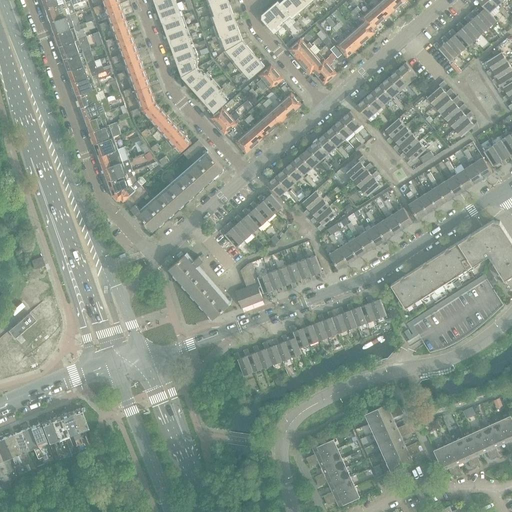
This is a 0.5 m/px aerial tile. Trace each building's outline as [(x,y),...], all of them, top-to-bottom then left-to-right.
[(65,2),(64,0),(43,0),(46,9),(66,2),(65,2)] [(70,0),(69,0),(65,2),(66,2),(46,9),(51,21),(75,12),(70,0)] [(177,3),(175,0),(158,0),(155,1),(159,11),(170,7),(170,6),(177,3)] [(231,9),(230,5),(227,0),(220,0),(211,3),(215,15),(231,9)] [(299,12),(293,6),(295,5),(291,0),(283,0),(280,3),(291,17),(292,18),(299,12)] [(309,3),(306,0),(291,0),(295,5),(293,6),(299,12),(309,3)] [(399,5),(394,0),(381,0),(380,2),(390,13),(399,5)] [(498,4),(493,0),(478,0),(485,7),(490,12),(498,4)] [(126,18),(123,10),(120,1),(106,6),(112,23),(126,18)] [(291,17),(280,3),(278,1),(269,8),(277,17),(279,15),(285,22),(291,17)] [(390,13),(380,2),(371,10),(381,21),(390,13)] [(181,16),(177,4),(177,3),(170,6),(170,7),(159,11),(162,22),(181,16)] [(497,20),(490,12),(485,7),(479,13),(475,8),(474,9),(489,27),(497,20)] [(282,25),(284,23),(285,22),(279,15),(277,17),(269,8),(262,14),(262,18),(274,32),(285,45),(289,41),(283,34),(281,33),(280,34),(278,30),(282,26),(282,25)] [(235,20),(233,13),(231,9),(215,15),(215,16),(213,17),(216,24),(225,21),(225,23),(235,20)] [(489,27),(474,9),(472,11),(476,16),(471,19),(467,15),(466,16),(481,34),(489,27)] [(381,21),(371,10),(362,18),(365,21),(372,29),(381,21)] [(80,24),(76,12),(75,12),(51,21),(55,33),(79,24),(80,24)] [(94,19),(92,14),(85,16),(87,22),(94,19)] [(186,28),(181,16),(162,22),(166,33),(178,28),(179,31),(186,28)] [(481,34),(466,16),(464,18),(468,22),(464,26),(460,22),(458,23),(473,41),(481,34)] [(132,35),(129,26),(126,18),(112,23),(118,40),(132,35)] [(239,30),(237,26),(235,20),(225,23),(225,21),(216,24),(220,37),(239,30)] [(375,32),(372,29),(365,21),(356,29),(365,40),(375,32)] [(473,41),(458,23),(456,24),(460,29),(456,33),(452,28),(450,30),(466,47),(473,41)] [(79,39),(76,31),(81,29),(79,24),(55,33),(60,46),(79,39)] [(189,37),(186,28),(179,31),(178,28),(166,33),(170,43),(189,37)] [(365,40),(356,29),(351,33),(347,30),(343,33),(347,37),(356,48),(365,40)] [(226,51),(242,40),(239,30),(220,37),(217,38),(217,40),(216,41),(220,52),(226,50),(226,51)] [(466,47),(450,30),(449,31),(453,36),(448,40),(444,35),(443,36),(458,54),(466,47)] [(103,44),(99,32),(93,34),(97,46),(103,44)] [(330,41),(324,33),(320,37),(326,44),(330,41)] [(138,51),(135,43),(132,35),(118,40),(124,56),(138,51)] [(458,54),(443,36),(441,38),(445,43),(441,46),(437,42),(433,45),(437,49),(439,48),(450,61),(451,60),(458,54)] [(83,37),(79,39),(60,46),(64,58),(83,51),(83,50),(87,48),(83,37)] [(185,47),(192,45),(189,37),(170,43),(174,54),(186,49),(185,47)] [(356,48),(347,37),(337,45),(347,56),(356,48)] [(296,57),(311,44),(309,42),(306,45),(301,39),(289,49),(296,57)] [(235,61),(250,49),(242,40),(226,51),(235,61)] [(303,65),(315,55),(310,50),(313,47),(311,44),(296,57),(303,65)] [(209,52),(207,48),(194,53),(192,45),(185,47),(186,49),(174,54),(177,64),(194,58),(194,59),(196,58),(196,57),(200,56),(200,58),(205,56),(204,54),(209,52)] [(95,60),(90,48),(83,51),(64,58),(68,70),(95,60)] [(342,54),(337,48),(333,52),(338,58),(342,54)] [(249,64),(257,57),(250,49),(235,61),(232,64),(233,65),(232,66),(238,74),(243,71),(244,72),(250,65),(249,64)] [(144,68),(141,60),(138,51),(124,56),(130,73),(144,68)] [(487,73),(507,60),(501,51),(499,53),(495,56),(487,61),(491,68),(486,71),(487,73)] [(313,70),(325,60),(318,52),(315,55),(303,65),(310,73),(313,70)] [(249,78),(264,65),(257,57),(249,64),(250,65),(244,72),(249,78)] [(196,68),(194,63),(195,63),(194,59),(194,58),(177,64),(182,76),(196,68)] [(97,68),(95,60),(68,70),(73,82),(96,74),(112,68),(110,64),(103,67),(103,66),(97,68)] [(336,73),(325,60),(313,70),(325,83),(336,73)] [(493,82),(511,69),(511,68),(507,60),(487,73),(489,75),(494,72),(497,77),(492,80),(493,82)] [(418,75),(408,64),(406,62),(398,69),(409,82),(418,75)] [(462,71),(454,62),(451,65),(459,73),(460,72),(462,71)] [(260,87),(277,72),(271,64),(259,75),(262,78),(257,83),(260,87)] [(150,85),(147,76),(144,68),(130,73),(126,75),(127,78),(126,78),(128,83),(133,81),(136,90),(150,85)] [(191,87),(204,75),(200,71),(199,72),(196,68),(182,76),(191,87)] [(409,82),(398,69),(389,76),(401,90),(409,82)] [(498,91),(511,81),(511,69),(493,82),(494,84),(499,81),(502,85),(497,89),(498,91)] [(271,88),(283,78),(277,72),(260,87),(263,90),(268,85),(271,88)] [(100,86),(96,74),(73,82),(77,95),(100,86)] [(205,86),(211,81),(206,74),(204,75),(191,87),(198,94),(206,88),(205,86)] [(401,90),(389,76),(381,83),(393,97),(401,90)] [(434,105),(452,90),(450,88),(446,92),(442,88),(447,84),(444,80),(439,84),(440,86),(427,97),(434,105)] [(219,91),(220,90),(211,81),(205,86),(206,88),(198,94),(206,103),(219,91)] [(504,99),(511,93),(511,81),(498,91),(499,92),(505,89),(508,94),(503,97),(504,99)] [(393,97),(381,83),(373,91),(385,104),(393,97)] [(156,101),(153,95),(150,85),(136,90),(143,109),(156,101)] [(248,97),(251,95),(255,91),(252,88),(251,89),(247,85),(242,90),(248,97)] [(101,100),(98,92),(102,90),(100,86),(77,95),(81,107),(101,100)] [(441,113),(459,97),(457,96),(453,100),(449,95),(453,91),(452,90),(434,105),(441,113)] [(214,112),(227,100),(219,91),(206,103),(214,112)] [(292,112),(282,101),(273,91),(269,93),(278,103),(280,104),(273,110),(282,121),(292,112)] [(385,104),(373,91),(365,98),(376,111),(385,104)] [(301,104),(292,94),(291,93),(282,101),(292,112),(301,104)] [(112,110),(107,97),(101,100),(81,107),(86,119),(110,110),(112,110)] [(448,121),(466,105),(464,103),(459,107),(456,103),(460,99),(459,97),(441,113),(448,121)] [(376,111),(365,98),(356,105),(368,118),(376,111)] [(253,106),(248,100),(243,104),(248,110),(253,106)] [(168,115),(162,108),(156,101),(143,109),(156,124),(168,115)] [(218,126),(230,115),(225,109),(227,107),(226,104),(225,105),(215,114),(211,118),(218,126)] [(455,128),(472,113),(471,111),(466,115),(462,111),(467,107),(466,105),(448,121),(455,128)] [(114,122),(110,110),(86,119),(90,132),(110,125),(109,124),(114,122)] [(224,133),(239,120),(238,119),(241,116),(235,110),(230,115),(218,126),(224,133)] [(282,121),(273,110),(264,118),(273,129),(282,121)] [(362,124),(350,110),(342,118),(353,131),(362,124)] [(474,124),(469,118),(474,114),(472,113),(455,128),(462,136),(471,128),(474,131),(479,128),(477,122),(474,124)] [(179,128),(173,121),(168,115),(156,124),(168,138),(179,128)] [(388,141),(406,126),(398,117),(385,129),(391,135),(387,139),(388,141)] [(273,129),(264,118),(254,126),(264,137),(273,129)] [(353,131),(342,118),(334,125),(345,138),(353,131)] [(433,129),(428,124),(424,128),(429,133),(433,129)] [(114,137),(110,125),(90,132),(95,144),(114,137)] [(345,138),(334,125),(326,132),(337,145),(345,138)] [(264,137),(254,126),(246,133),(256,144),(264,137)] [(395,149),(412,133),(406,126),(388,141),(389,143),(394,139),(398,143),(393,147),(395,149)] [(191,142),(185,135),(179,128),(168,138),(180,152),(191,142)] [(337,145),(326,132),(317,139),(329,152),(337,145)] [(256,144),(246,133),(236,142),(246,153),(256,144)] [(402,157),(419,141),(412,133),(395,149),(396,151),(401,147),(405,151),(400,155),(402,157)] [(511,137),(510,134),(501,140),(511,156),(511,137)] [(118,149),(114,137),(95,144),(99,156),(118,149)] [(365,144),(364,143),(365,141),(361,137),(358,139),(360,142),(354,148),(357,151),(365,144)] [(329,152),(317,139),(310,146),(321,159),(329,152)] [(192,156),(204,146),(198,140),(187,150),(192,156)] [(511,156),(501,140),(493,145),(505,165),(507,164),(504,158),(509,155),(511,160),(511,156)] [(413,160),(426,149),(419,141),(402,157),(403,158),(408,154),(411,158),(407,163),(410,166),(414,162),(413,160)] [(149,151),(144,143),(140,146),(145,153),(149,151)] [(505,165),(493,145),(484,151),(493,165),(500,161),(504,166),(505,165)] [(129,159),(125,146),(118,149),(99,156),(104,168),(129,159)] [(321,159),(310,146),(301,154),(313,167),(321,159)] [(192,156),(187,150),(183,153),(189,159),(192,156)] [(136,204),(131,209),(138,217),(142,222),(144,220),(153,230),(163,221),(173,212),(183,204),(193,195),(203,186),(212,178),(223,168),(209,152),(209,153),(205,156),(204,157),(199,162),(197,164),(189,170),(188,171),(179,179),(169,188),(168,188),(159,196),(154,200),(149,205),(147,207),(142,211),(136,204)] [(313,167),(301,154),(293,161),(304,174),(313,167)] [(354,180),(371,164),(370,163),(365,167),(361,162),(366,158),(363,155),(358,159),(359,161),(346,172),(354,180)] [(492,172),(483,157),(474,162),(483,177),(492,172)] [(133,171),(129,159),(104,168),(108,180),(132,172),(133,171)] [(304,174),(293,161),(285,168),(296,181),(304,174)] [(151,170),(158,165),(158,164),(157,162),(147,166),(151,170)] [(483,177),(474,162),(465,168),(474,183),(483,177)] [(360,187),(378,172),(376,170),(372,174),(368,170),(373,166),(371,164),(354,180),(360,187)] [(156,173),(161,168),(158,165),(153,170),(156,173)] [(296,181),(285,168),(277,175),(288,188),(296,181)] [(474,183),(465,168),(456,174),(465,189),(474,183)] [(135,175),(133,176),(132,172),(108,180),(111,190),(137,181),(135,175)] [(380,184),(375,178),(379,174),(378,172),(360,187),(367,196),(380,184)] [(465,189),(456,174),(447,180),(456,194),(465,189)] [(288,188),(277,175),(268,183),(279,196),(288,188)] [(456,194),(447,180),(437,186),(447,200),(456,194)] [(124,201),(141,185),(137,181),(111,190),(113,194),(117,199),(120,199),(122,198),(124,200),(123,200),(124,201)] [(141,185),(124,201),(126,204),(130,208),(131,209),(136,204),(141,200),(148,193),(141,185)] [(447,200),(437,186),(428,191),(437,206),(447,200)] [(305,213),(323,198),(316,190),(303,201),(308,208),(304,212),(305,213)] [(437,206),(428,191),(419,197),(428,212),(437,206)] [(283,206),(271,193),(265,198),(261,194),(259,196),(275,213),(283,206)] [(275,213),(259,196),(257,197),(262,201),(257,205),(253,201),(251,202),(267,220),(275,213)] [(428,212),(419,197),(409,204),(418,218),(419,218),(428,212)] [(312,221),(329,206),(323,198),(305,213),(307,215),(311,211),(315,215),(310,220),(312,221)] [(267,220),(251,202),(250,204),(254,208),(249,212),(245,207),(244,209),(259,227),(267,220)] [(349,203),(344,207),(348,212),(353,209),(349,203)] [(324,225),(336,214),(329,206),(312,221),(313,223),(318,219),(322,223),(317,227),(320,231),(325,226),(324,225)] [(413,222),(404,207),(395,213),(404,227),(413,222)] [(259,227),(244,209),(242,210),(246,215),(242,219),(238,214),(236,216),(252,233),(259,227)] [(404,227),(395,213),(385,218),(395,233),(404,227)] [(252,233),(236,216),(234,217),(239,222),(234,226),(230,221),(228,222),(244,240),(252,233)] [(395,233),(385,218),(377,224),(386,239),(395,233)] [(511,240),(500,221),(499,222),(497,221),(497,220),(496,220),(496,221),(494,221),(493,220),(458,242),(473,265),(488,255),(489,256),(505,279),(511,275),(511,276),(511,240)] [(244,240),(228,222),(227,224),(231,228),(226,232),(222,228),(219,231),(223,235),(225,234),(236,247),(244,240)] [(386,239),(377,224),(367,230),(377,245),(386,239)] [(377,245),(367,230),(358,236),(367,251),(377,245)] [(367,251),(358,236),(349,242),(358,256),(367,251)] [(358,256),(349,242),(340,247),(349,262),(358,256)] [(473,265),(458,242),(436,256),(450,279),(473,265)] [(349,262),(340,247),(329,254),(338,269),(349,262)] [(229,304),(212,284),(196,266),(198,264),(198,265),(203,260),(199,255),(194,260),(192,262),(185,254),(169,268),(213,318),(229,304)] [(322,271),(316,255),(305,259),(314,280),(316,280),(314,274),(319,272),(321,278),(326,276),(323,270),(322,271)] [(45,265),(42,256),(31,260),(34,268),(45,265)] [(450,279),(436,256),(413,270),(428,293),(450,279)] [(314,280),(305,259),(296,262),(304,284),(306,283),(304,277),(310,275),(312,281),(314,280)] [(252,262),(248,263),(240,270),(247,287),(259,282),(257,277),(252,262)] [(304,284),(296,262),(286,266),(295,288),(297,287),(295,281),(300,279),(302,285),(304,284)] [(295,288),(286,266),(277,269),(285,291),(287,290),(285,284),(291,282),(293,288),(295,288)] [(285,291),(277,269),(267,273),(275,295),(278,294),(276,288),(281,286),(283,292),(285,291)] [(428,293),(413,270),(391,284),(405,308),(428,293)] [(275,295),(267,273),(257,277),(259,282),(263,293),(271,290),(274,295),(275,295)] [(498,283),(493,276),(489,280),(493,286),(498,283)] [(505,307),(487,281),(416,325),(421,335),(410,342),(411,345),(413,347),(423,340),(431,353),(449,348),(458,343),(471,335),(483,326),(505,307)] [(263,299),(261,294),(263,293),(259,282),(247,287),(235,291),(242,308),(263,299)] [(376,318),(368,296),(366,297),(368,303),(363,305),(361,299),(358,300),(366,322),(376,318)] [(387,314),(380,298),(372,301),(370,296),(368,296),(376,318),(387,314)] [(366,322),(358,300),(356,301),(359,306),(353,308),(351,303),(349,304),(357,325),(366,322)] [(357,325),(349,304),(347,304),(349,310),(344,312),(341,306),(339,307),(347,329),(357,325)] [(347,329),(339,307),(337,308),(339,314),(334,316),(332,310),(330,311),(338,333),(347,329)] [(338,333),(330,311),(327,312),(330,317),(324,319),(322,314),(320,314),(328,336),(338,333)] [(15,338),(36,320),(29,312),(8,330),(15,338)] [(328,336),(320,314),(318,315),(320,321),(315,323),(312,317),(310,318),(318,340),(328,336)] [(318,340),(310,318),(308,319),(310,325),(305,326),(303,321),(300,322),(309,344),(318,340)] [(309,344),(300,322),(299,322),(301,328),(296,330),(293,324),(289,326),(291,332),(293,331),(295,337),(296,337),(300,347),(309,344)] [(300,347),(296,337),(295,337),(288,340),(286,334),(283,335),(291,356),(302,353),(300,347)] [(291,356),(283,335),(281,335),(284,341),(278,343),(276,337),(274,338),(282,360),(291,356)] [(282,360),(274,338),(272,339),(274,345),(269,347),(266,341),(264,342),(273,364),(282,360)] [(273,364),(264,342),(262,343),(264,348),(259,350),(257,345),(255,345),(263,367),(273,364)] [(263,367),(255,345),(253,346),(255,352),(249,354),(247,348),(245,349),(253,371),(263,367)] [(253,371),(245,349),(243,350),(245,356),(240,358),(238,352),(234,353),(236,359),(238,359),(244,375),(253,371)] [(500,398),(493,400),(496,408),(503,406),(500,398)] [(370,422),(401,409),(399,404),(389,409),(386,403),(365,413),(366,414),(367,413),(371,421),(369,422),(370,422)] [(84,429),(88,428),(81,407),(71,411),(85,448),(90,446),(84,429)] [(395,423),(393,418),(403,413),(401,409),(370,422),(370,423),(371,423),(375,431),(374,432),(395,423)] [(85,448),(71,411),(61,415),(68,435),(72,433),(79,450),(85,448)] [(61,415),(51,419),(65,457),(72,455),(69,447),(72,446),(68,435),(61,415)] [(511,417),(511,415),(510,415),(511,416),(502,420),(501,419),(500,419),(511,444),(511,417)] [(65,457),(51,419),(41,422),(49,442),(52,441),(59,459),(65,457)] [(511,450),(511,444),(500,419),(501,421),(492,424),(492,423),(491,423),(500,445),(506,442),(510,451),(511,450)] [(39,423),(30,426),(42,456),(44,461),(45,463),(53,459),(52,457),(49,458),(45,450),(42,444),(46,442),(47,442),(39,423)] [(378,442),(409,428),(407,423),(397,428),(395,423),(374,432),(375,433),(376,433),(379,440),(378,441),(378,442)] [(500,445),(491,423),(490,424),(491,425),(483,429),(483,427),(482,428),(495,458),(499,456),(496,447),(500,445)] [(42,456),(30,426),(21,430),(29,449),(33,448),(38,458),(42,456)] [(404,442),(401,437),(411,432),(409,428),(378,442),(379,443),(380,442),(384,450),(382,451),(383,451),(404,442)] [(495,458),(482,428),(481,428),(482,429),(474,433),(473,432),(472,432),(482,453),(487,451),(491,460),(495,458)] [(25,451),(29,449),(21,430),(13,434),(27,471),(28,471),(31,469),(28,463),(29,463),(25,451)] [(482,453),(472,432),(472,433),(464,437),(464,436),(463,436),(476,466),(481,464),(477,456),(482,453)] [(27,471),(13,434),(4,437),(11,457),(16,455),(19,464),(15,466),(19,475),(27,471)] [(476,466),(463,436),(462,437),(462,438),(455,441),(454,440),(453,440),(463,462),(468,460),(472,468),(476,466)] [(11,457),(4,437),(0,438),(0,452),(8,473),(13,471),(8,458),(11,457)] [(308,462),(338,448),(338,447),(337,448),(333,440),(334,439),(317,446),(312,448),(315,454),(306,457),(308,462)] [(463,462),(453,440),(453,441),(453,442),(445,445),(445,444),(444,445),(457,475),(462,473),(458,464),(463,462)] [(387,461),(418,447),(416,442),(406,447),(404,442),(383,451),(383,452),(384,451),(388,459),(386,460),(387,461)] [(457,475),(444,445),(443,445),(444,446),(435,450),(434,449),(434,450),(443,471),(449,468),(453,477),(457,475)] [(413,461),(410,455),(420,451),(418,447),(387,461),(388,461),(392,469),(391,470),(391,471),(413,461)] [(321,467),(343,458),(342,457),(341,457),(337,450),(339,449),(338,448),(308,462),(310,466),(319,462),(321,467)] [(8,473),(0,452),(0,465),(4,475),(8,473)] [(317,481),(347,467),(346,466),(345,467),(342,459),(343,458),(321,467),(324,473),(315,476),(317,481)] [(330,486),(351,476),(350,476),(346,468),(347,468),(347,467),(317,481),(319,485),(328,481),(330,486)] [(388,481),(387,479),(385,474),(377,477),(381,485),(388,481)] [(326,500),(355,487),(355,486),(354,486),(350,478),(351,477),(351,476),(330,486),(332,492),(324,495),(326,500)] [(360,496),(359,495),(358,496),(355,488),(356,487),(355,487),(326,500),(328,504),(336,500),(339,506),(360,496)]
